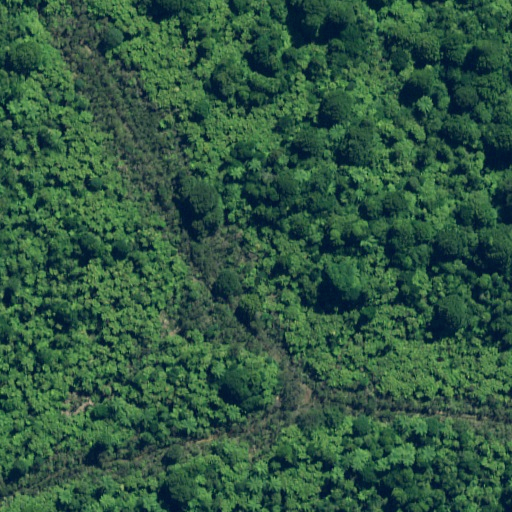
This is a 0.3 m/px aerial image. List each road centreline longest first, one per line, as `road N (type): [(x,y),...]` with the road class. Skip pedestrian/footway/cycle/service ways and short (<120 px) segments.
road 1 (track): [(126,0),(267,319),(511,376)]
road 2 (track): [(0,485),(141,434),(267,319)]
